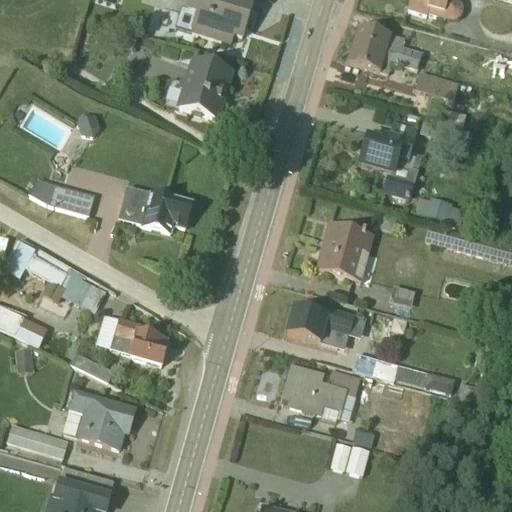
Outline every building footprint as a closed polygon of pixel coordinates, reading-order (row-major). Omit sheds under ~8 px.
[(252,11),(217,0),(188,0),(183,20),(180,19),(174,36),(229,53),(231,45),(240,48),(252,11)] [(452,9),(455,0),(409,0),(404,20),(446,32),(450,32),(454,30),(457,27),(459,23),(459,19),(458,15),(456,12),(452,9)] [(511,0),(493,0),(492,6),(511,11),(511,0)] [(357,35),(346,71),(386,83),(389,72),(415,80),(420,62),(401,56),(403,49),(357,35)] [(229,81),(188,69),(174,116),(215,128),(229,81)] [(437,134),(419,130),(416,140),(434,145),(437,134)] [(380,203),(407,210),(416,180),(405,177),(412,152),(416,139),(390,132),(386,145),(383,144),(381,150),(365,146),(357,173),(385,181),(380,203)] [(93,205),(59,196),(35,189),(27,206),(49,216),(87,226),(93,205)] [(175,208),(126,195),(117,227),(168,242),(171,235),(183,238),(190,213),(175,208)] [(455,235),(460,218),(449,215),(449,213),(428,207),(427,209),(412,205),(408,221),(455,235)] [(395,224),(379,220),(374,236),(391,240),(395,224)] [(511,224),(506,223),(503,235),(511,237),(511,224)] [(372,246),(327,233),(313,279),(359,292),(372,246)] [(511,257),(427,234),(423,251),(511,274),(511,257)] [(32,262),(16,252),(0,279),(0,280),(15,290),(32,262)] [(75,287),(34,265),(28,277),(68,299),(75,287)] [(104,299),(80,287),(70,309),(94,321),(104,299)] [(391,297),(387,313),(409,318),(413,302),(391,297)] [(291,318),(284,343),(342,360),(346,345),(357,348),(363,330),(352,327),(352,325),(315,315),(313,324),(291,318)] [(0,316),(0,336),(37,354),(45,338),(0,316)] [(96,355),(159,373),(166,348),(145,342),(146,337),(105,325),(96,355)] [(498,354),(481,350),(472,381),(489,386),(498,354)] [(28,354),(13,356),(16,379),(32,377),(28,354)] [(112,379),(74,362),(69,373),(107,390),(112,379)] [(448,403),(452,389),(354,364),(350,379),(448,403)] [(290,378),(280,413),(299,419),(300,424),(310,427),(312,424),(316,426),(316,428),(333,432),(334,429),(345,432),(358,388),(329,380),(325,394),(319,393),(320,386),(290,378)] [(379,401),(398,406),(401,395),(362,385),(360,393),(379,398),(379,401)] [(477,396),(460,392),(457,408),(473,413),(477,396)] [(59,444),(118,461),(122,448),(125,449),(134,418),(71,401),(59,444)] [(5,452),(62,468),(68,448),(10,432),(5,452)] [(371,443),(355,439),(352,450),(368,454),(371,443)] [(368,461),(336,452),(330,476),(361,485),(368,461)] [(49,511),(107,511),(113,493),(59,477),(49,511)]
